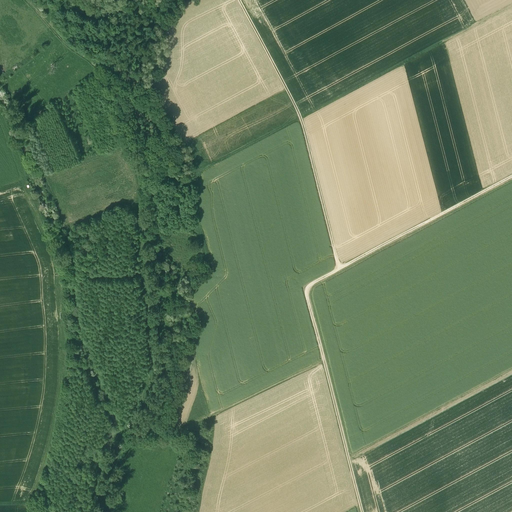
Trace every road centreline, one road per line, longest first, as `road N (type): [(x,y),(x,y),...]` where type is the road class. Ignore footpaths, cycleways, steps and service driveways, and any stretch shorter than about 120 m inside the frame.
road 1 (track): [(197,511),(213,416),(183,433),(167,433),(167,421),(181,395),(198,314),(184,297),(206,264),(193,205),(196,172),(153,80),(164,65),(166,22),(196,0)]
road 2 (track): [(27,0),(95,65),(140,181),(153,366),(121,435)]
road 3 (track): [(196,172),(511,5)]
road 4 (track): [(338,269),(301,117),(239,0)]
road 5 (track): [(362,511),(306,291),(338,269)]
road 6 (track): [(511,177),(338,269)]
road 7 (track): [(348,459),(511,373)]
road 8 (track): [(213,416),(323,360)]
